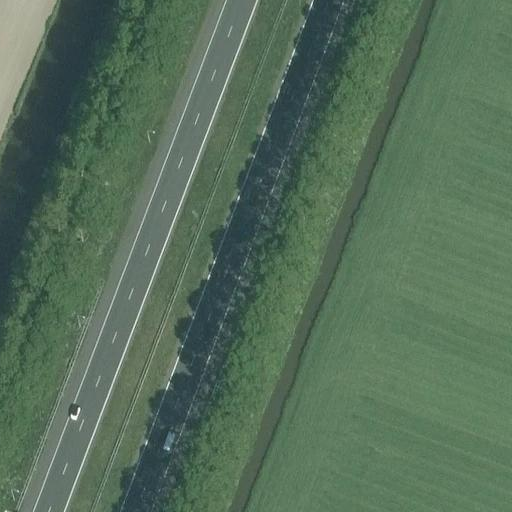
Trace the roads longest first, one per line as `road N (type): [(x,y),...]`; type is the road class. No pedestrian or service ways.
road 1 (motorway): [(130,511),(325,0)]
road 2 (motorway): [(243,0),(51,511)]
